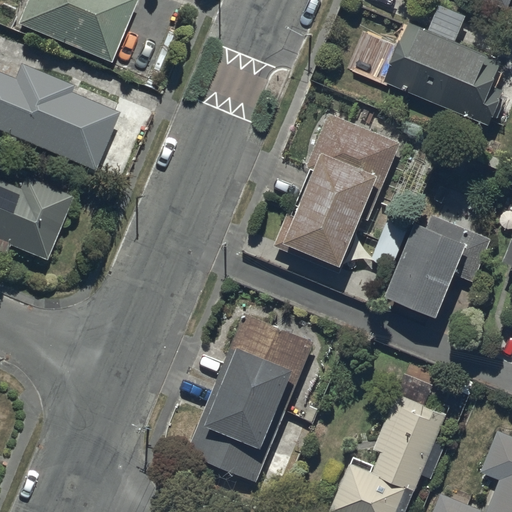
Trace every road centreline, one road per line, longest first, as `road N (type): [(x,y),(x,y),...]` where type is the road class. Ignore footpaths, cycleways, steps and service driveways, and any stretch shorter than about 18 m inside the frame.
road 1 (residential): [(120,375),(273,0)]
road 2 (residential): [(0,326),(120,375)]
